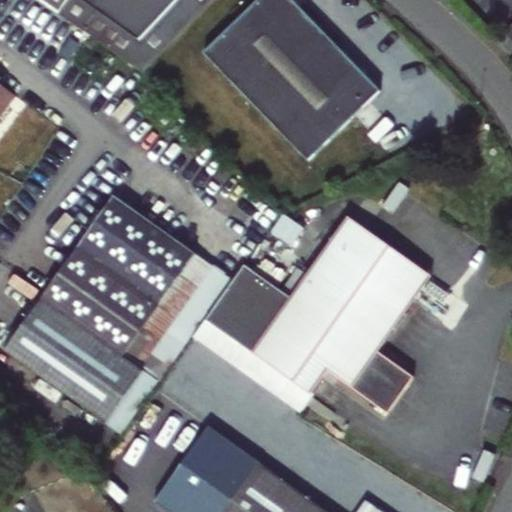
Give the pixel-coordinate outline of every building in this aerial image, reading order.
[(63,0),(54,13),(142,74),(212,0),(63,0)] [(379,92),(290,0),(259,0),(204,52),(308,161),(379,92)] [(0,81),(0,115),(16,94),(0,81)] [(115,196),(66,263),(164,333),(169,328),(213,266),(115,196)] [(241,273),(193,341),(296,415),(324,374),(386,418),(411,381),(374,355),(427,281),(348,226),(307,282),(296,275),(278,300),(241,273)] [(3,352),(82,407),(164,333),(66,263),(3,352)] [(164,333),(82,407),(108,425),(146,372),(141,369),(169,328),(164,333)] [(259,464),(224,511),(327,511),(305,496),(259,464)] [(305,496),(327,511),(385,511),(324,469),(305,496)]
